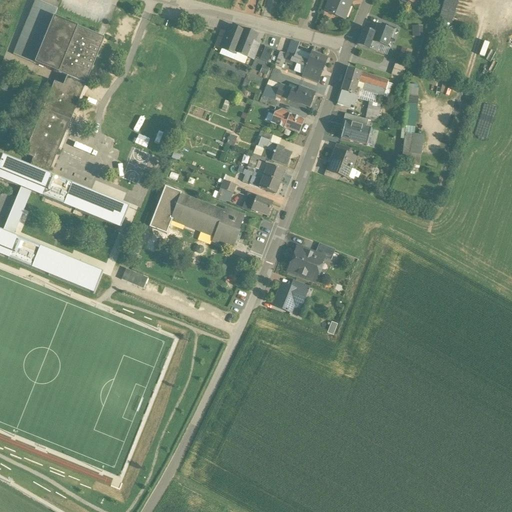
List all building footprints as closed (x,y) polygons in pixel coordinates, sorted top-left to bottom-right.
[(333,0),(328,13),(344,20),(352,0),(333,0)] [(458,0),(445,0),(439,21),(451,24),(458,0)] [(35,1),(13,55),(34,64),(53,17),(54,18),(57,10),(35,1)] [(54,18),(53,17),(34,64),(58,74),(77,28),(77,27),(54,18)] [(387,29),(377,26),(375,33),(369,50),(376,52),(378,45),(386,48),(389,38),(392,39),(395,30),(388,27),(387,29)] [(230,27),(227,34),(221,49),(234,54),(235,52),(242,32),(230,27)] [(77,28),(58,73),(67,77),(85,84),(104,39),(77,28)] [(375,33),(363,29),(357,45),(369,50),(375,33)] [(256,35),(243,30),(242,32),(235,52),(247,57),(253,42),(256,35)] [(227,34),(220,31),(214,46),(221,49),(227,34)] [(299,44),(291,41),(286,55),(284,61),(291,64),(291,62),(292,62),(291,62),(294,56),(296,51),(299,44)] [(253,42),(247,57),(254,60),(260,45),(253,42)] [(272,50),(265,47),(260,60),(267,63),(272,50)] [(310,56),(296,51),(294,56),(308,61),(310,56)] [(286,55),(280,52),(275,66),(281,68),(284,61),(286,55)] [(327,59),(311,53),(310,56),(308,61),(294,56),(291,62),(292,62),(291,62),(305,68),(306,68),(306,67),(310,68),(322,73),(327,59)] [(406,68),(395,64),(393,69),(404,73),(406,68)] [(320,77),(308,73),(310,68),(306,67),(306,68),(305,68),(302,78),(317,84),(320,77)] [(322,73),(310,68),(308,73),(320,77),(322,73)] [(378,79),(348,69),(341,91),(357,96),(359,90),(362,90),(362,92),(373,95),(378,79)] [(404,73),(393,69),(391,75),(402,79),(404,73)] [(54,83),(24,155),(33,159),(29,168),(48,176),(85,84),(67,77),(63,86),(54,83)] [(378,79),(373,95),(384,97),(388,82),(378,79)] [(275,88),(267,85),(263,97),(267,98),(270,99),(275,88)] [(288,89),(280,86),(278,90),(276,95),(277,96),(284,98),(288,89)] [(298,88),(297,92),(288,89),(284,98),(293,102),(308,108),(313,94),(298,88)] [(357,96),(341,91),(337,104),(353,109),(354,107),(357,96)] [(270,99),(267,98),(265,104),(275,108),(278,102),(274,101),(270,99)] [(381,104),(368,102),(366,117),(378,119),(381,104)] [(290,113),(283,110),(278,112),(277,117),(286,121),(289,115),(289,116),(290,113)] [(289,116),(289,115),(286,121),(277,117),(273,116),(270,123),(284,128),(283,128),(298,134),(303,121),(289,116)] [(345,123),(366,129),(368,121),(345,115),(343,123),(345,123)] [(171,130),(144,120),(123,175),(138,182),(134,193),(144,197),(171,130)] [(340,140),(366,146),(371,130),(366,129),(345,123),(340,140)] [(273,136),(261,132),(258,137),(270,142),(273,136)] [(412,135),(407,134),(404,164),(408,165),(412,135)] [(236,138),(230,136),(227,145),(233,147),(236,138)] [(284,149),(277,146),(276,146),(269,143),(266,150),(274,153),(271,161),(286,167),(291,154),(283,151),(284,149)] [(351,149),(336,145),(333,151),(334,151),(348,156),(351,149)] [(348,156),(334,151),(327,170),(326,171),(339,176),(349,180),(349,179),(346,178),(349,169),(352,171),(353,169),(352,168),(356,159),(348,156)] [(266,159),(253,154),(250,161),(257,164),(258,162),(264,164),(266,159)] [(29,168),(2,157),(0,160),(0,180),(30,192),(120,229),(122,225),(127,212),(128,208),(48,176),(29,168)] [(264,164),(258,162),(257,164),(255,169),(259,170),(263,172),(264,170),(266,171),(263,177),(279,183),(284,172),(264,164)] [(352,171),(349,169),(346,178),(349,179),(352,180),(355,172),(352,171)] [(339,176),(326,171),(327,170),(326,170),(323,176),(337,181),(339,176)] [(279,183),(263,177),(261,183),(259,182),(260,181),(256,179),(252,178),(249,185),(275,195),(279,183)] [(236,186),(223,181),(220,189),(233,194),(236,186)] [(165,235),(171,220),(185,225),(185,226),(199,231),(200,232),(200,231),(214,237),(215,237),(216,235),(221,237),(219,244),(232,250),(235,242),(239,233),(238,232),(243,217),(224,210),(223,213),(180,196),(181,193),(165,187),(149,228),(165,235)] [(30,192),(21,189),(2,233),(12,237),(30,192)] [(255,198),(247,195),(245,200),(253,203),(255,198)] [(272,203),(256,197),(255,198),(253,203),(251,210),(267,216),(272,203)] [(2,233),(0,232),(0,256),(94,294),(102,274),(12,237),(2,233)] [(334,250),(319,244),(315,254),(324,257),(323,258),(330,261),(334,250)] [(315,254),(297,247),(294,255),(293,255),(289,263),(290,264),(287,272),(306,279),(308,274),(316,277),(323,258),(324,257),(315,254)] [(144,287),(149,274),(125,267),(121,280),(144,287)] [(309,287),(293,281),(290,289),(305,295),(309,287)] [(290,289),(281,285),(273,307),(286,312),(287,313),(287,312),(290,313),(294,303),(297,301),(302,303),(305,295),(290,289)] [(297,315),(300,308),(294,305),(291,313),(297,315)] [(331,324),(327,333),(332,335),(336,326),(331,324)]
